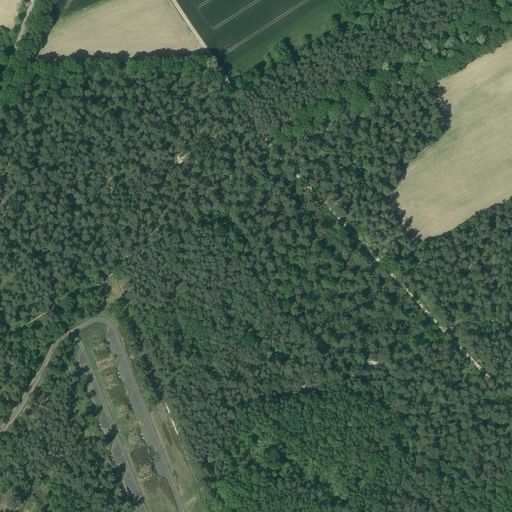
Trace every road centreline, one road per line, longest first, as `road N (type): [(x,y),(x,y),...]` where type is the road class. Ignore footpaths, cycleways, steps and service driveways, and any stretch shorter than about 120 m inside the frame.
road 1 (unknown): [(443,328),(407,369),(349,375),(211,230)]
road 2 (track): [(262,137),(443,328)]
road 3 (track): [(262,137),(489,4)]
road 4 (unknown): [(191,225),(0,329)]
